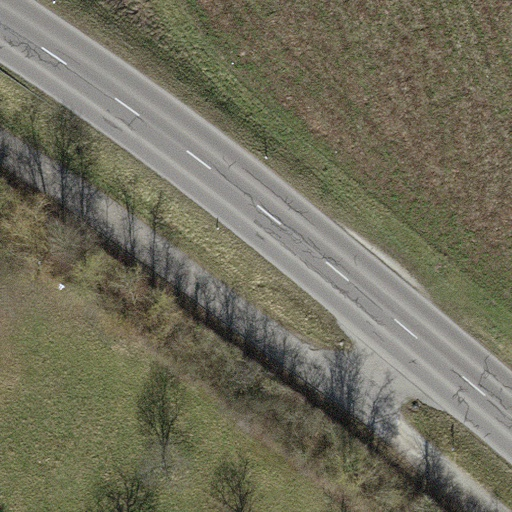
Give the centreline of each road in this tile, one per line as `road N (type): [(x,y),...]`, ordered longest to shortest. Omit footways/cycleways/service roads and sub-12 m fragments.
road 1 (tertiary): [(511,413),(163,122),(0,19)]
road 2 (residential): [(0,144),(373,400),(491,511)]
